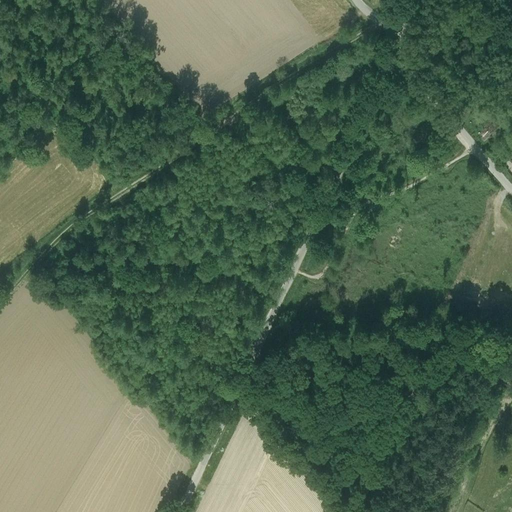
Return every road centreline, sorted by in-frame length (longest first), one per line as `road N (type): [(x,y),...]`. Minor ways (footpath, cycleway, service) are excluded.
road 1 (track): [(292,266),(181,511)]
road 2 (track): [(401,30),(292,266)]
road 3 (unclassified): [(511,189),(391,54)]
